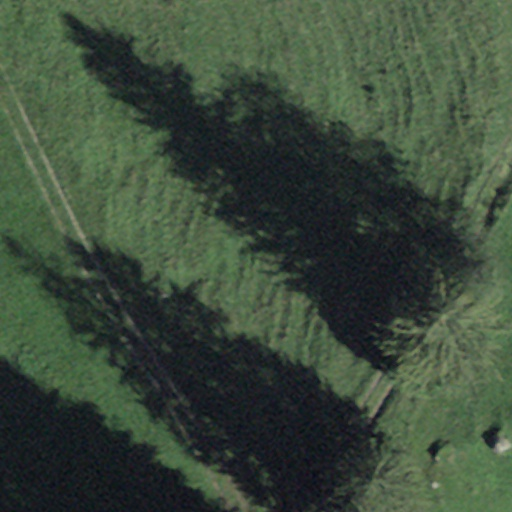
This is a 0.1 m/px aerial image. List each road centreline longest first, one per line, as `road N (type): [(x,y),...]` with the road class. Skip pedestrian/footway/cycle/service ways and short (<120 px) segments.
road 1 (track): [(229,511),(0,19)]
road 2 (track): [(274,511),(503,133),(511,104)]
